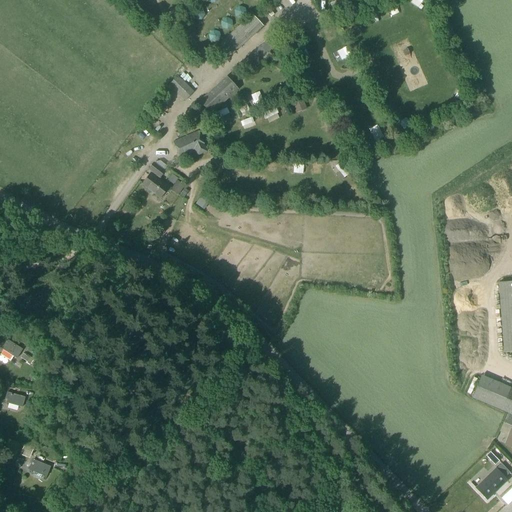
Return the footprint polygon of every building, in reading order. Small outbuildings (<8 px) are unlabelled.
[(238,3),(231,8),(237,16),(243,12),(238,3)] [(225,57),(262,25),(250,11),(213,44),(225,57)] [(178,29),(185,35),(191,28),(184,22),(178,29)] [(327,37),(337,33),(334,24),(324,29),(327,37)] [(355,32),(356,26),(344,24),(343,30),(355,32)] [(291,48),(295,55),(304,51),(300,43),(291,48)] [(354,55),(363,52),(360,43),(351,46),(354,55)] [(346,47),(336,49),(339,60),(348,58),(346,47)] [(211,55),(219,63),(225,57),(217,49),(211,55)] [(179,75),(183,65),(176,62),(172,72),(179,75)] [(444,77),(453,74),(450,65),(441,69),(444,77)] [(306,67),(300,70),(312,91),(318,88),(306,67)] [(193,92),(178,77),(169,86),(185,101),(193,92)] [(226,77),(198,102),(211,115),(238,90),(226,77)] [(258,103),(258,92),(247,92),(247,102),(258,103)] [(456,105),(462,98),(457,92),(450,99),(456,105)] [(298,96),(289,100),(292,109),(302,106),(298,96)] [(344,97),(333,103),(336,109),(347,103),(344,97)] [(389,100),(381,105),(387,116),(395,111),(389,100)] [(239,120),(251,115),(246,105),(234,110),(239,120)] [(411,114),(416,122),(422,120),(418,111),(411,114)] [(396,121),(394,126),(402,129),(404,124),(396,121)] [(197,132),(173,142),(180,158),(195,151),(197,156),(206,152),(197,132)] [(339,141),(329,144),(332,153),(341,150),(339,141)] [(258,161),(259,173),(270,172),(269,160),(258,161)] [(337,160),(330,166),(339,177),(346,172),(337,160)] [(164,172),(153,164),(149,169),(153,172),(151,175),(157,180),(159,177),(160,178),(164,172)] [(151,175),(150,174),(142,184),(160,198),(168,188),(157,180),(151,175)] [(176,181),(172,187),(179,192),(183,186),(176,181)] [(235,181),(234,190),(244,190),(245,181),(235,181)] [(351,183),(343,191),(351,198),(358,189),(351,183)] [(78,211),(84,203),(78,198),(72,207),(78,211)] [(511,282),(498,283),(502,332),(503,353),(511,352),(511,282)] [(16,358),(22,350),(6,340),(2,345),(4,346),(2,349),(16,358)] [(32,342),(27,349),(38,356),(43,349),(32,342)] [(511,389),(496,382),(481,375),(472,398),(496,408),(509,414),(505,424),(511,426),(511,428),(505,446),(511,448),(511,389)] [(25,398),(7,393),(5,398),(8,399),(7,402),(22,407),(25,398)] [(25,444),(23,449),(31,453),(34,448),(25,444)] [(50,467),(33,460),(30,465),(33,466),(31,470),(46,476),(50,467)] [(487,499),(496,491),(506,481),(504,479),(510,473),(501,464),(495,470),(495,469),(476,488),(487,499)]
